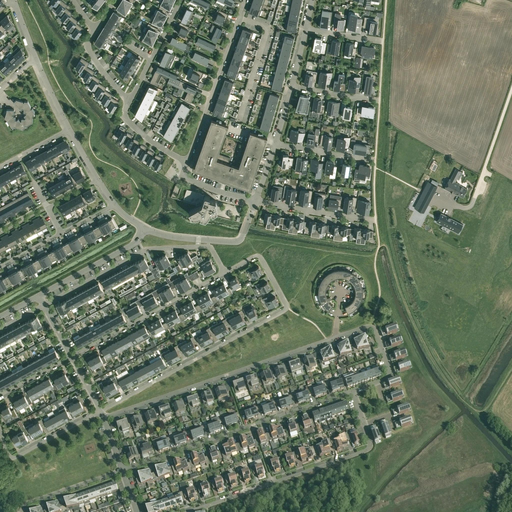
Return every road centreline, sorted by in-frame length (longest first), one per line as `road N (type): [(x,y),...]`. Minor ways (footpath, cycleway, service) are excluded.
road 1 (residential): [(100,410),(284,310),(259,254),(226,271)]
road 2 (residential): [(103,417),(335,337)]
road 3 (residential): [(122,470),(352,390)]
road 4 (residential): [(188,511),(367,450),(363,423)]
road 5 (residential): [(208,246),(146,249),(44,303)]
road 6 (residential): [(226,271),(71,356)]
road 7 (residential): [(244,0),(186,162)]
road 8 (residential): [(0,430),(13,458),(100,410)]
road 9 (unclassified): [(143,229),(135,243),(40,295)]
road 10 (residential): [(375,220),(255,201)]
